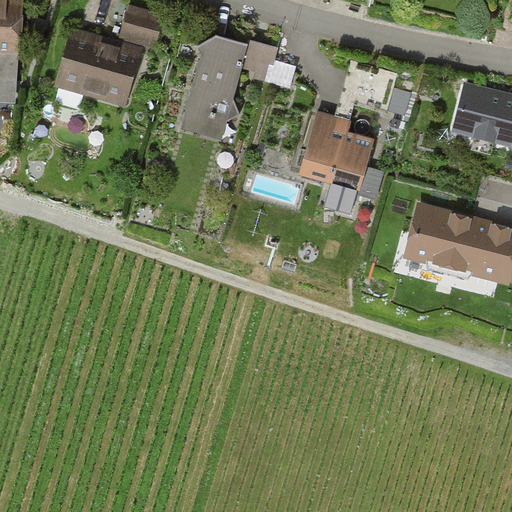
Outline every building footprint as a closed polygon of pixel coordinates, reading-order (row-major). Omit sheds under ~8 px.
[(21,0),(0,0),(0,53),(18,55),(21,0)] [(151,43),(161,7),(137,0),(125,0),(116,34),(143,40),(151,43)] [(70,20),(54,79),(127,99),(143,40),(116,34),(70,20)] [(254,44),(204,32),(181,129),(230,141),(254,44)] [(511,94),(463,83),(449,142),(511,156),(511,94)] [(375,135),(316,119),(300,181),(358,196),(375,135)] [(380,192),(387,165),(370,161),(363,188),(380,192)] [(511,290),(511,232),(417,210),(403,268),(511,294),(511,290)]
